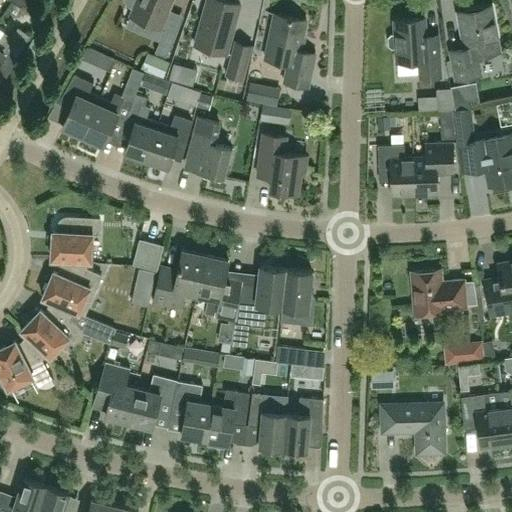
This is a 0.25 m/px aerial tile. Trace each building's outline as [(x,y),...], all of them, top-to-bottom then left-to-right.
[(132,8),(133,8),(130,15),(160,28),(172,0),(126,0),(126,2),(127,3),(128,4),(129,5),(130,6),(132,8)] [(224,0),(206,0),(194,44),(227,54),(240,4),(224,0)] [(492,7),(458,14),(464,48),(450,50),(456,80),(481,75),(477,55),(500,51),(492,7)] [(274,13),(265,58),(288,63),(284,82),(308,87),(315,53),(302,51),(303,46),(301,45),(306,20),(274,13)] [(394,20),(395,34),(390,34),(388,38),(388,45),(391,48),(396,48),(397,61),(419,60),(420,77),(440,76),(439,48),(426,49),(424,18),(394,20)] [(0,38),(0,60),(8,49),(18,56),(30,35),(17,27),(10,36),(4,33),(0,38)] [(155,52),(166,57),(176,34),(165,29),(155,52)] [(32,53),(39,41),(33,38),(26,50),(32,53)] [(235,41),(226,74),(243,79),(252,46),(235,41)] [(101,52),(89,47),(83,58),(93,63),(97,62),(101,52)] [(140,69),(163,78),(169,62),(146,53),(140,69)] [(135,94),(136,93),(144,72),(133,68),(124,90),(135,94)] [(83,135),(100,97),(89,92),(93,83),(74,74),(58,103),(70,108),(62,126),(83,135)] [(168,94),(172,82),(163,79),(159,91),(168,94)] [(188,88),(172,82),(168,94),(184,100),(188,88)] [(456,86),(460,107),(479,103),(475,83),(456,86)] [(83,135),(103,145),(112,126),(121,130),(135,94),(124,90),(122,95),(115,92),(111,101),(100,97),(83,135)] [(435,110),(451,108),(449,91),(434,92),(435,110)] [(136,93),(135,94),(121,130),(131,133),(124,152),(146,160),(159,122),(158,122),(158,123),(146,119),(150,106),(145,105),(147,97),(136,93)] [(201,93),(198,104),(208,107),(211,96),(201,93)] [(292,124),(294,112),(267,106),(265,118),(292,124)] [(457,143),(476,140),(471,108),(453,111),(457,143)] [(440,110),(441,139),(454,139),(454,123),(453,123),(452,110),(440,110)] [(171,126),(159,122),(146,160),(168,167),(177,141),(186,144),(193,120),(175,114),(171,126)] [(391,129),(390,117),(377,117),(378,130),(391,129)] [(231,147),(216,144),(221,124),(198,118),(188,157),(200,161),(198,170),(204,171),(203,176),(221,181),(222,176),(223,176),(226,164),(229,164),(233,149),(230,149),(231,147)] [(263,133),(259,161),(273,163),(270,189),(298,193),(301,171),(305,172),(307,155),(285,152),(287,136),(263,133)] [(511,133),(480,140),(476,140),(457,143),(461,172),(485,168),(489,186),(511,181),(511,133)] [(413,156),(414,195),(438,194),(437,169),(453,169),(453,142),(426,142),(426,156),(413,156)] [(414,195),(413,156),(405,156),(404,144),(378,145),(379,166),(391,166),(391,195),(414,195)] [(53,230),(51,259),(59,259),(87,261),(91,261),(93,234),(99,234),(100,218),(69,216),(63,217),(59,221),(57,227),(57,231),(53,230)] [(139,239),(132,265),(157,271),(163,245),(139,239)] [(197,294),(205,254),(182,249),(178,269),(161,265),(153,301),(181,307),(185,291),(197,294)] [(205,254),(197,294),(208,296),(205,312),(236,319),(236,322),(242,284),(224,279),(229,260),(205,254)] [(54,271),(42,297),(75,311),(84,315),(102,275),(87,269),(87,261),(59,259),(59,273),(54,271)] [(511,260),(497,263),(501,285),(485,288),(490,315),(511,310),(511,260)] [(242,284),(236,322),(265,325),(268,305),(282,307),(286,268),(260,265),(258,285),(242,284)] [(286,268),(282,307),(281,321),(312,325),(315,301),(309,301),(312,271),(286,268)] [(411,271),(414,313),(444,311),(444,308),(467,307),(465,279),(442,280),(441,269),(411,271)] [(40,308),(21,329),(27,335),(47,354),(50,357),(69,337),(73,341),(84,329),(88,319),(84,317),(84,315),(75,311),(72,317),(71,316),(61,327),(40,308)] [(125,348),(128,335),(114,331),(111,344),(125,348)] [(0,373),(8,388),(32,376),(35,381),(36,382),(37,384),(38,385),(39,386),(41,386),(43,387),(44,387),(46,387),(48,386),(49,386),(54,383),(42,360),(47,354),(27,335),(17,344),(15,340),(0,347),(0,373)] [(492,339),(483,341),(486,359),(496,357),(492,339)] [(483,359),(482,340),(444,344),(446,363),(483,359)] [(290,363),(292,363),(306,364),(308,348),(278,345),(276,361),(277,361),(277,362),(290,363)] [(261,376),(261,357),(250,357),(249,375),(261,376)] [(128,421),(137,387),(126,384),(130,367),(106,361),(98,387),(112,390),(105,415),(128,421)] [(479,362),(458,365),(461,390),(469,389),(468,375),(480,373),(479,362)] [(291,373),(307,375),(308,365),(306,364),(292,363),(291,373)] [(149,390),(137,387),(128,421),(152,427),(158,402),(172,406),(180,370),(179,370),(177,380),(153,373),(149,390)] [(180,370),(172,406),(171,412),(185,414),(181,434),(205,438),(211,404),(200,401),(203,384),(183,381),(184,371),(180,370)] [(370,390),(395,389),(394,370),(370,371),(370,390)] [(211,404),(205,438),(207,439),(206,445),(226,448),(227,442),(229,442),(232,423),(245,425),(249,393),(226,389),(223,406),(211,404)] [(511,389),(498,392),(500,408),(505,443),(511,442),(511,389)] [(283,448),(286,413),(275,412),(276,394),(253,392),(248,425),(261,426),(259,445),(283,448)] [(505,443),(500,408),(488,409),(486,393),(461,397),(464,423),(478,422),(481,446),(505,443)] [(298,414),(286,413),(283,448),(307,450),(309,426),(322,427),(323,399),(300,397),(298,414)] [(382,405),(383,431),(417,430),(418,452),(444,451),(442,403),(382,405)] [(18,496),(6,492),(0,508),(0,511),(37,511),(46,485),(24,478),(18,496)] [(62,511),(69,492),(46,485),(37,511),(62,511)] [(113,511),(115,505),(92,499),(88,511),(113,511)]
